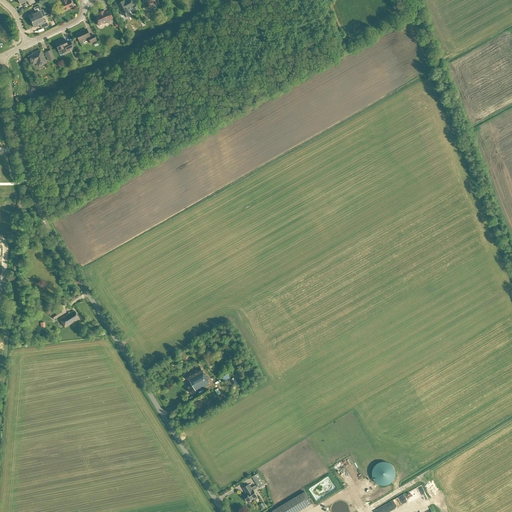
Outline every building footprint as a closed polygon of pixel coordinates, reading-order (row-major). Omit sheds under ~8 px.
[(69,8),(73,7),(70,0),(69,0),(67,1),(66,0),(59,0),(61,3),(60,4),(63,12),(69,9),(69,8)] [(122,15),(124,14),(127,18),(131,15),(129,11),(127,9),(134,5),(131,0),(129,0),(124,3),(123,1),(116,5),(122,15)] [(156,5),(160,4),(159,0),(142,0),(143,2),(142,3),(144,8),(150,7),(149,4),(152,3),(152,1),(155,1),(156,5)] [(35,13),(29,16),(31,22),(42,18),(45,16),(43,10),(41,11),(39,5),(33,8),(35,13)] [(107,21),(112,19),(109,12),(105,13),(104,11),(103,12),(102,11),(98,14),(98,15),(95,17),(97,20),(95,20),(98,26),(103,23),(104,24),(108,22),(107,21)] [(42,18),(31,22),(34,28),(40,25),(42,28),(48,26),(45,20),(43,21),(42,18)] [(90,44),(96,41),(93,35),(89,36),(86,29),(82,31),(82,32),(76,35),(79,42),(88,38),(90,44)] [(70,50),(73,48),(70,42),(66,44),(64,39),(55,44),(58,51),(65,48),(66,51),(69,49),(70,50)] [(45,63),(45,62),(41,52),(39,51),(33,54),(33,55),(29,56),(29,58),(32,64),(33,64),(36,62),(38,65),(39,66),(45,63)] [(58,308),(49,313),(50,316),(51,316),(54,320),(62,314),(58,308)] [(75,321),(79,319),(75,311),(74,312),(73,311),(60,319),(65,328),(73,323),(72,322),(75,320),(75,321)] [(189,382),(185,384),(190,393),(195,390),(196,391),(209,383),(200,367),(185,375),(189,382)] [(257,474),(252,477),(258,488),(264,485),(264,484),(262,481),(257,474)] [(257,497),(253,490),(257,488),(255,485),(251,488),(249,485),(243,488),(247,494),(243,496),(247,502),(257,497)] [(305,492),(298,496),(272,511),(298,511),(305,508),(312,504),(305,492)] [(406,494),(375,508),(376,511),(385,511),(409,501),(406,494)] [(411,506),(426,499),(424,496),(410,502),(411,506)] [(330,505),(333,511),(349,511),(343,499),(330,505)]
